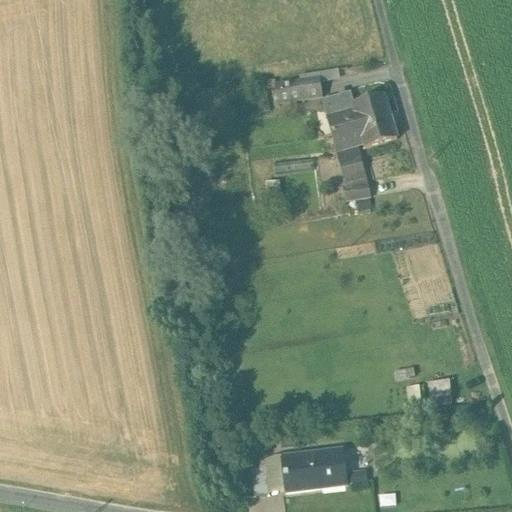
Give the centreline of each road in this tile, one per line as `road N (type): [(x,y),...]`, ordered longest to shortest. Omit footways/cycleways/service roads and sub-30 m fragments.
road 1 (unclassified): [(511,427),(381,0)]
road 2 (unclassified): [(119,511),(0,488)]
